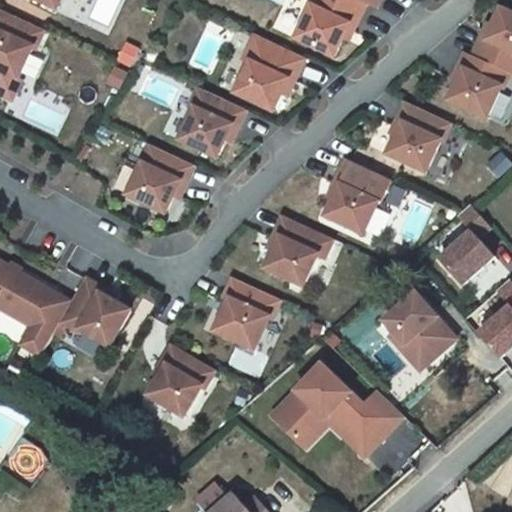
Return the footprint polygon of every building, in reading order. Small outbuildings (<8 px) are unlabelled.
[(39,0),(59,9),(63,0),(39,0)] [(359,0),(313,0),(311,6),(313,7),(298,38),(336,56),(345,38),(351,24),(356,27),(367,4),(359,0)] [(359,0),(367,4),(377,8),(380,0),(359,0)] [(46,30),(1,9),(0,10),(0,70),(20,80),(35,48),(37,49),(46,30)] [(484,37),(475,56),(511,73),(511,13),(503,9),(495,26),(489,40),(484,37)] [(350,40),(356,27),(351,24),(345,38),(350,40)] [(490,24),(484,37),(489,40),(495,26),(490,24)] [(307,58),(257,35),(245,59),(251,63),(237,93),(275,112),(283,94),(290,81),(295,83),(307,58)] [(134,65),(140,47),(126,42),(121,61),(134,65)] [(506,88),(511,74),(475,56),(467,53),(460,68),(466,70),(459,83),(451,101),(489,119),(504,88),(506,88)] [(459,83),(466,70),(460,68),(454,81),(459,83)] [(20,80),(0,70),(0,93),(14,101),(23,81),(20,80)] [(290,81),(283,94),(289,96),(295,83),(290,81)] [(239,129),(248,110),(201,88),(191,107),(196,110),(182,141),(219,158),(227,140),(234,127),(239,129)] [(453,124),(407,103),(398,122),(404,124),(398,137),(390,155),(428,173),(442,142),(444,142),(453,124)] [(404,124),(398,122),(392,135),(398,137),(404,124)] [(233,143),(239,129),(234,127),(227,140),(232,142),(233,143)] [(196,166),(151,145),(142,164),(144,165),(129,195),(167,213),(175,196),(182,182),(187,185),(196,166)] [(489,165),(499,177),(511,165),(511,163),(503,153),(489,165)] [(334,200),(326,218),(365,236),(379,204),(381,205),(391,181),(346,161),(335,185),(340,187),(334,200)] [(175,196),(181,198),(187,185),(182,182),(175,196)] [(334,200),(340,187),(335,185),(329,198),(334,200)] [(460,215),(474,231),(442,259),(464,285),(497,257),(480,238),(492,227),(472,205),(460,215)] [(335,240),(285,216),(277,235),(282,238),(276,251),(268,269),(306,286),(320,256),(326,259),(335,240)] [(282,238),(277,235),(270,249),(276,251),(282,238)] [(62,322),(73,303),(0,261),(0,307),(33,327),(23,345),(43,356),(62,322)] [(106,289),(87,278),(73,303),(62,322),(81,333),(82,330),(112,348),(132,311),(115,301),(103,294),(106,289)] [(282,300),(234,278),(226,297),(231,300),(217,332),(257,350),(271,318),(274,319),(282,300)] [(511,279),(499,291),(511,306),(511,279)] [(118,296),(106,289),(103,294),(115,301),(118,296)] [(420,360),(452,332),(418,293),(386,321),(396,333),(420,360)] [(511,307),(481,335),(503,359),(511,351),(511,307)] [(459,340),(452,332),(420,360),(396,333),(391,337),(422,372),(459,340)] [(217,370),(174,345),(163,363),(168,366),(161,378),(150,396),(186,417),(204,387),(206,389),(217,370)] [(168,366),(163,363),(156,375),(161,378),(168,366)] [(382,442),(406,416),(380,391),(367,406),(324,365),(275,416),(299,440),(323,415),(332,424),(342,433),(357,418),(382,442)] [(332,424),(323,415),(299,440),(308,449),(332,424)] [(367,457),(382,442),(357,418),(342,433),(367,457)] [(117,486),(92,456),(66,477),(92,507),(117,486)] [(165,511),(181,497),(171,484),(155,499),(165,511)] [(269,511),(258,498),(247,508),(235,495),(230,500),(217,485),(199,500),(209,511),(269,511)]
